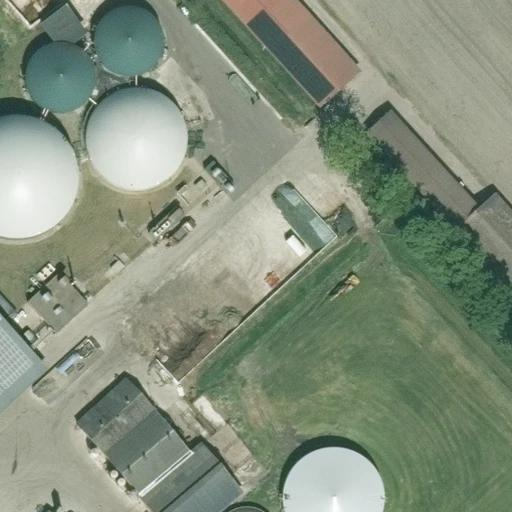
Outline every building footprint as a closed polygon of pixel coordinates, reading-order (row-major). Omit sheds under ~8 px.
[(217,0),(317,112),(358,76),(290,0),(217,0)] [(103,77),(113,84),(125,86),(137,85),(147,80),(156,72),(161,62),(163,51),(161,39),(156,29),(147,21),(136,16),(124,15),(113,18),(103,25),(96,34),(92,45),(92,57),(96,68),(103,77)] [(35,112),(45,119),(56,122),(68,120),(79,116),(87,108),(93,97),(95,86),(93,74),(87,64),(78,56),(68,51),(56,50),(45,53),(35,60),(28,69),(24,80),(24,92),(28,103),(35,112)] [(109,192),(124,198),(141,199),(157,195),(171,186),(181,172),(187,156),(186,138),(180,122),(169,109),(154,100),(136,97),(119,100),(105,108),(93,120),(87,134),(85,151),(88,167),(97,181),(109,192)] [(398,112),(370,137),(511,294),(511,205),(501,194),(485,209),(398,112)] [(0,249),(1,249),(22,250),(42,244),(59,232),(71,215),(77,195),(76,175),(68,157),(56,141),(38,130),(19,126),(0,127),(0,249)] [(166,200),(141,228),(152,238),(177,210),(166,200)] [(26,304),(56,335),(88,304),(58,273),(26,304)] [(0,422),(47,378),(0,327),(0,422)] [(129,384),(74,430),(135,501),(189,455),(129,384)] [(198,449),(136,501),(144,511),(227,511),(242,500),(198,449)]
